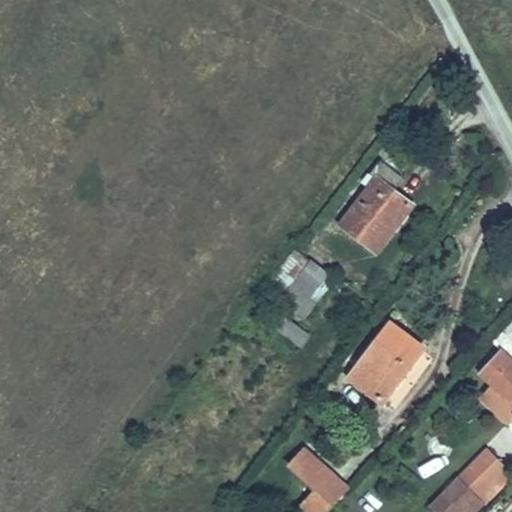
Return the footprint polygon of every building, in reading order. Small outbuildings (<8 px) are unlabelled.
[(404,178),(381,161),(363,183),(370,188),(342,225),(377,252),(395,228),(389,223),(396,215),(402,219),(413,205),(394,191),(404,178)] [(402,219),(396,215),(389,223),(395,228),(402,219)] [(328,273),(312,261),(279,302),(295,314),(328,273)] [(511,320),(493,341),(502,350),(480,373),(493,384),(480,398),(508,424),(511,419),(511,358),(511,357),(511,320)] [(391,323),(350,377),(384,403),(425,348),(391,323)] [(326,511),(348,488),(305,449),(290,465),(317,489),(303,504),(312,511),(326,511)] [(479,496),(508,468),(489,449),(443,495),(461,511),(475,511),(485,502),(479,496)] [(511,476),(511,471),(508,468),(479,496),(485,502),(486,503),(511,476)] [(461,511),(443,495),(431,506),(437,511),(461,511)]
